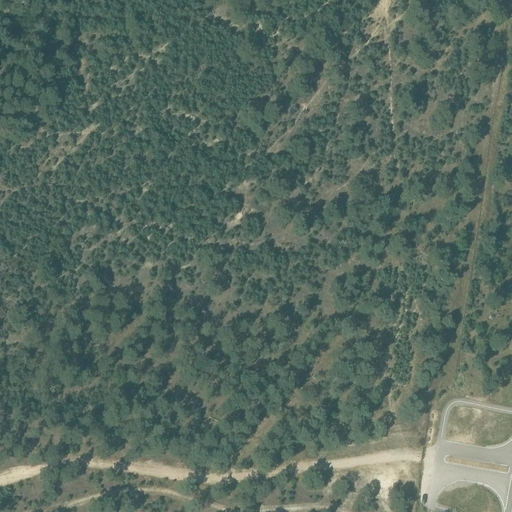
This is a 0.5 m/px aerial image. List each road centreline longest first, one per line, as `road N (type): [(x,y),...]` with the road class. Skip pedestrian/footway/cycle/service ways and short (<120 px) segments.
road 1 (track): [(0,478),(75,463),(202,479),(437,460)]
road 2 (track): [(336,511),(245,511),(140,489),(43,511)]
